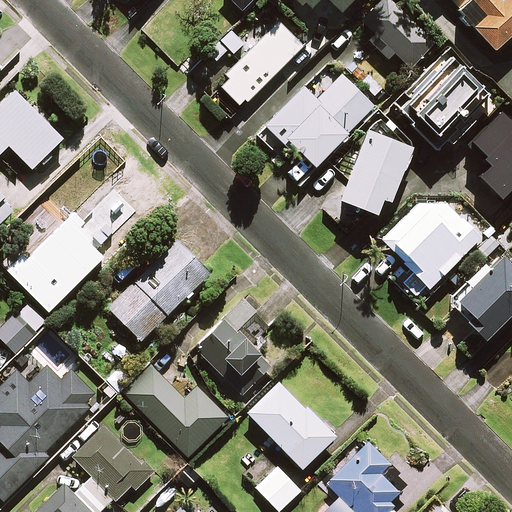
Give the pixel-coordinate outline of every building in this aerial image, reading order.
[(232,0),(243,10),(251,0),(232,0)] [(295,0),(300,5),(304,1),(310,8),(318,0),(329,0),(340,10),(350,0),(295,0)] [(431,45),(390,0),(379,0),(360,18),(375,34),(369,40),(386,58),(394,51),(408,66),(431,45)] [(511,0),(448,0),(491,49),(511,31),(511,0)] [(224,77),(226,79),(218,86),(237,105),(245,98),(247,101),(302,46),(278,22),(224,77)] [(217,60),(228,48),(233,53),(243,42),(231,30),(224,38),(209,53),(217,60)] [(496,103),(449,52),(393,103),(434,148),(446,137),(452,143),(496,103)] [(374,104),(337,69),(315,92),(306,84),(257,134),(272,149),(284,136),(315,165),(374,104)] [(15,90),(0,105),(0,152),(9,144),(32,168),(62,137),(15,90)] [(511,125),(497,109),(464,140),(486,162),(474,173),(496,197),(511,182),(511,125)] [(411,145),(368,127),(335,207),(357,216),(361,206),(376,212),(382,196),(389,199),(411,145)] [(148,209),(102,161),(69,194),(72,197),(62,207),(82,227),(93,216),(116,240),(148,209)] [(415,200),(379,239),(408,267),(403,273),(426,294),(480,236),(443,202),(415,200)] [(112,256),(87,230),(75,241),(66,232),(18,280),(49,310),(100,259),(105,263),(112,256)] [(209,272),(177,238),(108,306),(141,339),(209,272)] [(511,309),(511,267),(496,251),(467,279),(471,284),(456,299),(471,314),(466,319),(484,337),(511,309)] [(268,326),(242,300),(195,348),(241,393),(270,364),(250,344),(268,326)] [(46,323),(27,303),(0,327),(0,336),(15,352),(46,323)] [(0,384),(0,494),(5,499),(45,458),(41,454),(86,408),(83,406),(94,394),(70,370),(61,378),(46,363),(28,381),(16,368),(0,384)] [(184,397),(152,364),(124,391),(187,455),(227,416),(196,385),(184,397)] [(334,435),(278,380),(247,413),(303,467),(334,435)] [(150,474),(104,425),(72,455),(92,476),(75,492),(65,482),(33,511),(97,511),(129,482),(135,488),(150,474)] [(390,464),(367,440),(325,482),(340,497),(324,511),(381,511),(401,493),(381,473),(390,464)] [(210,483),(189,462),(173,478),(193,499),(210,483)] [(300,489),(278,466),(256,487),(278,510),(300,489)] [(163,511),(181,495),(169,483),(151,500),(162,511),(163,511)] [(446,511),(438,503),(428,511),(446,511)]
